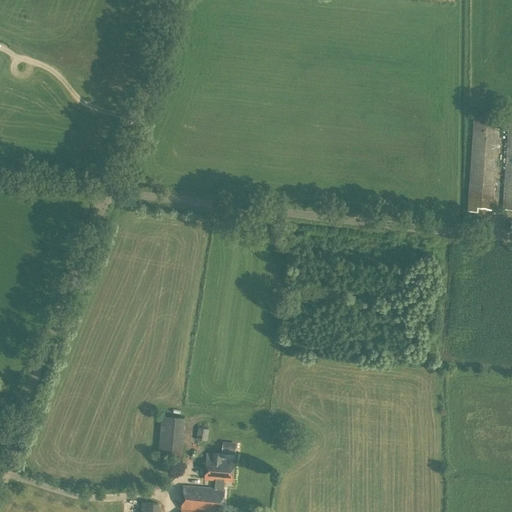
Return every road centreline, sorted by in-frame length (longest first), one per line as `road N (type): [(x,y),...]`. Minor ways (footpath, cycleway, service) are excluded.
road 1 (unclassified): [(511,239),(107,193)]
road 2 (unclassified): [(0,464),(107,193)]
road 3 (unclassified): [(107,193),(175,0)]
